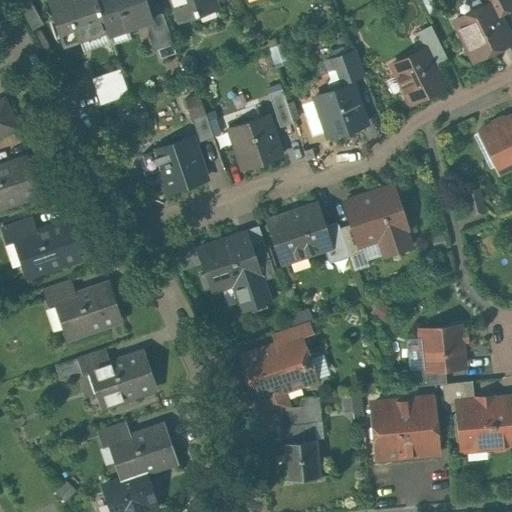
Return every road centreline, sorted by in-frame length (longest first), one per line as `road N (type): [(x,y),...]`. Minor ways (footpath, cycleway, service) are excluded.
road 1 (residential): [(136,229),(375,153),(511,82)]
road 2 (residential): [(136,229),(223,410),(251,511)]
road 3 (residential): [(0,10),(31,72),(136,229)]
